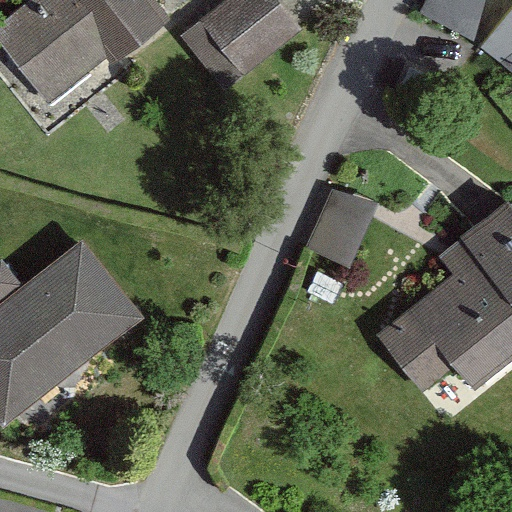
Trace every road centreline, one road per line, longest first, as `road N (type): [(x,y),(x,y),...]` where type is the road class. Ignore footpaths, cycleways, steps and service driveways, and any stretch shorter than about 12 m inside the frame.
road 1 (residential): [(167,511),(377,0)]
road 2 (residential): [(142,511),(0,472)]
